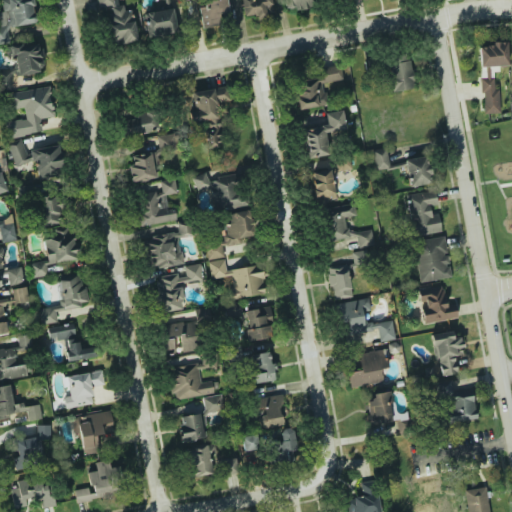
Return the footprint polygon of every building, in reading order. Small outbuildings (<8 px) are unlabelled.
[(35,23),(33,0),(1,0),(2,12),(0,11),(0,43),(11,42),(10,34),(17,33),(16,25),(35,23)] [(96,0),(98,8),(118,4),(116,0),(96,0)] [(142,12),(146,38),(176,33),(175,24),(182,23),(178,0),(160,0),(162,9),(142,12)] [(225,0),(203,0),(204,6),(198,7),(202,29),(221,25),(219,13),(228,12),(225,0)] [(240,0),(243,17),(272,13),(270,0),(240,0)] [(282,0),(283,9),(309,8),(309,0),(282,0)] [(112,44),(136,41),(132,10),(124,11),(123,5),(107,7),(112,44)] [(12,45),(15,75),(43,72),(40,42),(12,45)] [(499,113),(499,89),(493,89),(493,72),(498,72),(498,66),(507,66),(507,44),(480,44),(481,114),(499,113)] [(383,59),(394,93),(415,86),(405,53),(383,59)] [(298,110),(327,104),(324,85),(342,82),(339,64),(313,69),(314,77),(300,79),(302,89),(294,91),(298,110)] [(10,86),(9,72),(0,72),(0,76),(1,87),(10,86)] [(42,132),(40,118),(53,116),(48,87),(9,93),(11,109),(23,107),(25,118),(5,122),(7,138),(42,132)] [(190,121),(217,120),(216,102),(222,102),(222,90),(189,91),(190,121)] [(326,155),(323,132),(344,129),(342,110),(324,112),(326,127),(303,131),(306,158),(326,155)] [(122,136),(157,131),(154,111),(120,116),(122,136)] [(204,129),(205,147),(219,147),(218,128),(204,129)] [(159,152),(175,149),(173,134),(157,136),(159,152)] [(29,161),(21,138),(7,144),(15,166),(29,161)] [(38,179),(63,173),(56,144),(30,150),(38,179)] [(371,151),(376,170),(389,167),(385,148),(371,151)] [(131,182),(159,179),(156,152),(128,155),(131,182)] [(405,158),(407,186),(429,184),(427,157),(405,158)] [(330,169),(310,173),(316,202),(336,198),(330,169)] [(213,210),(241,207),(238,176),(217,178),(216,171),(193,173),(195,190),(211,189),(213,210)] [(173,221),(168,194),(177,192),(175,182),(134,189),(140,226),(173,221)] [(413,236),(439,232),(434,207),(437,207),(434,190),(405,195),(413,236)] [(60,223),(56,197),(39,199),(43,226),(60,223)] [(370,230),(347,232),(345,217),(355,216),(354,205),(322,207),(324,241),(349,239),(349,247),(371,245),(370,230)] [(221,214),(224,241),(204,243),(206,260),(223,258),(222,249),(250,246),(246,211),(221,214)] [(0,236),(1,242),(15,240),(12,220),(0,221),(0,236)] [(182,263),(177,238),(190,235),(188,223),(176,225),(178,233),(142,239),(148,270),(182,263)] [(31,277),(54,274),(52,262),(76,259),(71,229),(53,231),(54,237),(43,239),(46,260),(29,262),(31,277)] [(450,278),(445,237),(413,241),(418,282),(450,278)] [(352,297),(347,270),(365,267),(362,251),(349,253),(351,263),(327,267),(332,300),(352,297)] [(207,261),(210,281),(226,279),(229,299),(262,294),(257,265),(225,270),(224,259),(207,261)] [(157,311),(180,310),(180,299),(182,299),(181,283),(201,282),(200,264),(183,265),(184,276),(177,277),(176,274),(155,275),(157,311)] [(85,301),(81,274),(59,277),(63,309),(79,307),(79,302),(85,301)] [(457,317),(454,304),(446,306),(442,285),(417,290),(423,324),(457,317)] [(377,330),(378,341),(394,339),(391,320),(363,324),(361,312),(369,311),(367,298),(332,303),(335,322),(344,321),(346,335),(377,330)] [(227,318),(241,316),(238,302),(224,305),(227,318)] [(56,322),(55,307),(38,308),(40,324),(56,322)] [(247,340),(270,338),(267,308),(244,310),(247,340)] [(159,325),(163,355),(194,351),(190,321),(159,325)] [(67,361),(93,357),(90,341),(77,343),(73,323),(47,327),(49,341),(63,338),(67,361)] [(432,334),(438,376),(457,373),(454,356),(464,354),(461,338),(453,339),(452,331),(432,334)] [(0,379),(26,376),(24,364),(15,365),(12,347),(0,348),(0,379)] [(350,387),(382,381),(379,368),(385,367),(381,349),(357,353),(360,370),(347,372),(350,387)] [(274,380),(269,351),(248,355),(253,383),(274,380)] [(172,399),(216,393),(214,380),(200,382),(199,369),(201,369),(200,362),(168,367),(172,399)] [(64,408),(93,404),(90,387),(103,385),(101,370),(62,377),(65,397),(62,397),(64,408)] [(0,416),(26,413),(27,420),(41,418),(39,404),(23,406),(22,402),(12,404),(9,385),(0,386),(0,416)] [(369,423),(394,423),(393,392),(368,393),(369,423)] [(254,399),(259,429),(283,425),(278,395),(254,399)] [(81,454),(102,451),(100,434),(113,433),(110,411),(84,414),(85,423),(78,423),(81,454)] [(178,416),(181,441),(205,439),(203,413),(178,416)] [(43,457),(40,440),(52,438),(50,424),(34,427),(36,436),(13,441),(17,462),(43,457)] [(272,443),(274,462),(296,460),(292,428),(279,429),(281,442),(272,443)] [(242,437),(242,451),(254,452),(255,437),(242,437)] [(210,475),(209,445),(186,447),(187,476),(210,475)] [(75,502),(114,496),(108,460),(94,462),(95,471),(86,472),(88,487),(73,489),(75,502)] [(9,482),(12,506),(40,502),(41,508),(53,506),(49,476),(9,482)] [(379,511),(374,480),(360,483),(362,496),(346,499),(347,511),(379,511)] [(488,511),(486,487),(465,489),(467,511),(488,511)]
